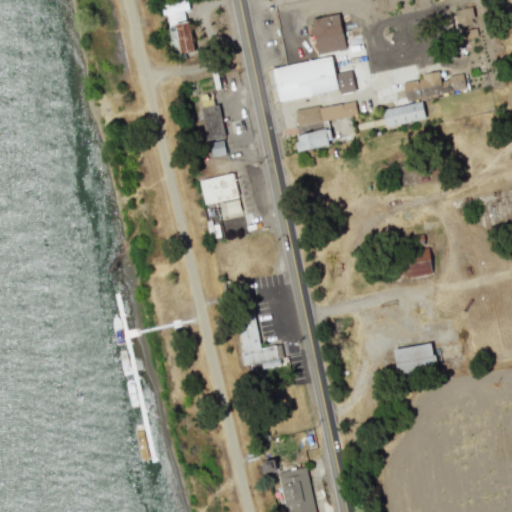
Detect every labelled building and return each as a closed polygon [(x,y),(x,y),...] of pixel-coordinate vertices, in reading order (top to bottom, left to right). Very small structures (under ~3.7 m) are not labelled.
[(170,0),(160,2),(162,14),(166,14),(170,39),(176,38),(179,55),(192,53),(185,10),(187,10),(185,0),(170,0)] [(471,6),(451,11),(455,28),(476,23),(471,6)] [(346,47),(337,13),(309,20),(317,54),(346,47)] [(339,90),(339,93),(355,90),(351,70),(334,73),(331,57),(272,66),(277,100),(339,90)] [(405,99),(465,89),(462,73),(447,75),(447,79),(440,80),(439,73),(402,80),(405,99)] [(295,110),(297,125),(356,114),(354,100),(295,110)] [(425,119),(423,102),(382,108),(384,125),(425,119)] [(211,156),(225,153),(223,140),(209,142),(211,156)] [(198,180),(203,204),(224,200),(227,214),(240,211),(233,173),(198,180)] [(403,266),(405,277),(431,272),(429,262),(403,266)] [(261,368),(279,365),(275,345),(259,348),(253,315),(236,318),(243,364),(260,361),(261,368)] [(397,375),(435,368),(431,342),(392,349),(397,375)] [(262,472),(276,471),(275,459),(262,460),(262,472)] [(276,472),(284,511),(315,511),(305,466),(276,472)]
